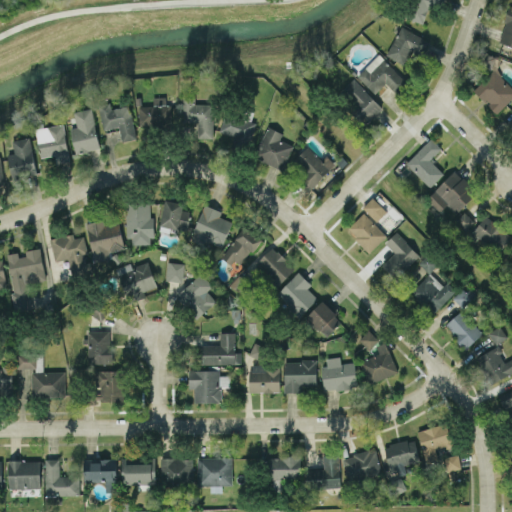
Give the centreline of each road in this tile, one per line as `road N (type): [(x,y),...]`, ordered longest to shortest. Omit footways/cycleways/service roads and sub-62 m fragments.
road 1 (residential): [(446,377),(302,232),(247,184),(214,172),(177,164),(136,170),(0,223)]
road 2 (residential): [(446,377),(404,406),(352,422),(0,428)]
road 3 (residential): [(478,0),(441,101),(302,232)]
road 4 (residential): [(446,377),(481,439),(486,511)]
